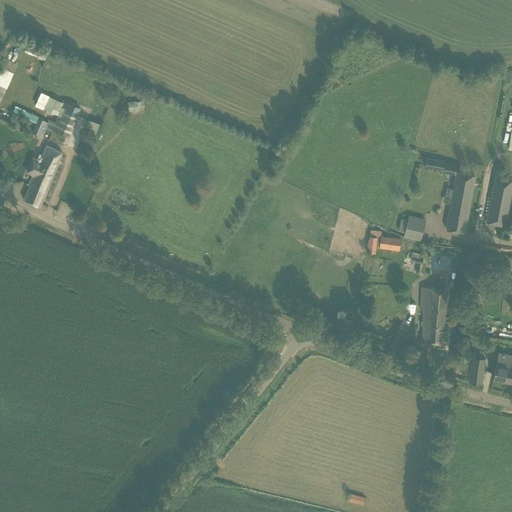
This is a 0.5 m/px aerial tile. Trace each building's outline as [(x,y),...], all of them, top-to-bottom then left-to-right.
[(39,119),(33,133),(43,137),(45,132),(48,133),(54,130),(70,138),(80,116),(77,115),(80,109),(63,101),(62,102),(46,95),(40,108),(58,116),(55,122),(49,119),(47,122),(39,119)] [(127,109),(144,109),(144,101),(127,101),(127,109)] [(3,103),(0,108),(0,113),(6,116),(10,106),(3,103)] [(81,117),(78,124),(95,132),(98,125),(81,117)] [(35,176),(23,200),(40,208),(44,199),(50,187),(48,186),(63,153),(47,146),(40,160),(33,157),(26,171),(28,172),(35,176)] [(427,158),(424,167),(441,171),(443,162),(427,158)] [(444,163),(442,173),(455,175),(451,198),(450,207),(446,229),(455,231),(465,233),(474,176),(464,174),(455,172),(456,171),(457,165),(444,163)] [(511,181),(511,180),(497,178),(488,221),(503,225),(511,181)] [(404,237),(421,241),(427,219),(409,215),(404,237)] [(376,254),(377,241),(369,240),(368,253),(376,254)] [(406,251),(403,265),(420,269),(424,255),(420,255),(421,251),(413,249),(413,253),(406,251)] [(442,344),(442,334),(447,289),(425,287),(423,310),(425,311),(422,342),(442,344)] [(485,359),(473,357),(469,382),(481,384),(485,359)] [(511,364),(497,361),(493,379),(511,383),(511,364)] [(347,501),(363,504),(364,496),(349,493),(347,501)]
